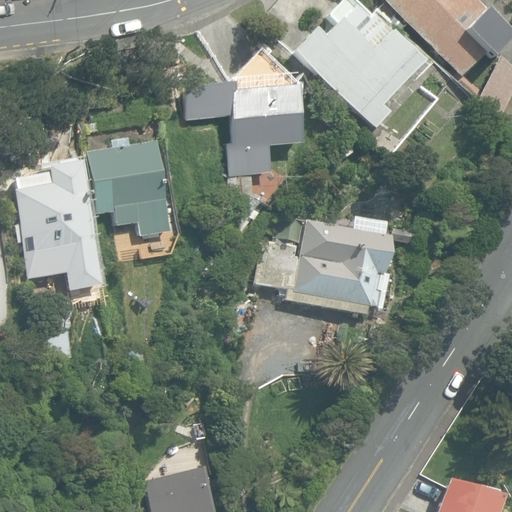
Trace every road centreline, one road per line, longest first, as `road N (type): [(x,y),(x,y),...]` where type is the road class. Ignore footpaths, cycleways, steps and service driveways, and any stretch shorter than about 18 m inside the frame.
road 1 (tertiary): [(511,258),(355,511)]
road 2 (residential): [(0,24),(153,0)]
